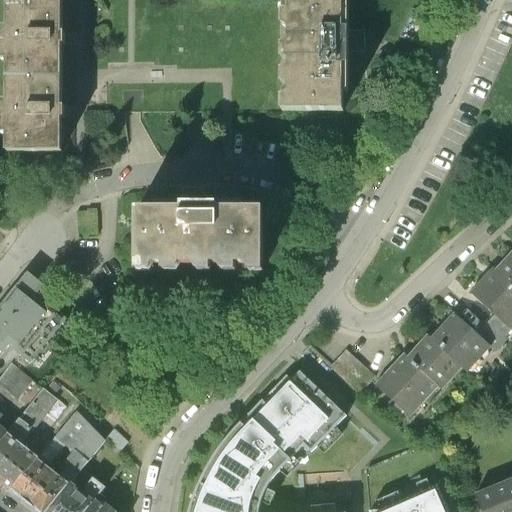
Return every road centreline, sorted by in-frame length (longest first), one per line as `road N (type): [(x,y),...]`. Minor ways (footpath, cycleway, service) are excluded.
road 1 (residential): [(0,277),(70,198),(179,173),(259,177),(324,194),(368,221)]
road 2 (residential): [(317,295),(171,443),(152,511)]
road 3 (residential): [(484,0),(368,221)]
road 4 (residential): [(317,295),(351,322),(380,322),(511,203)]
